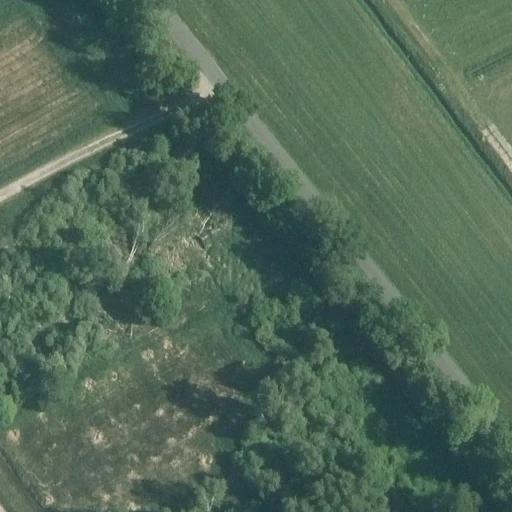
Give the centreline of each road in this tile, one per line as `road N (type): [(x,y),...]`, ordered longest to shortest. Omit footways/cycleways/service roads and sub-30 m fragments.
road 1 (unclassified): [(511,453),(152,0)]
road 2 (track): [(0,198),(216,80)]
